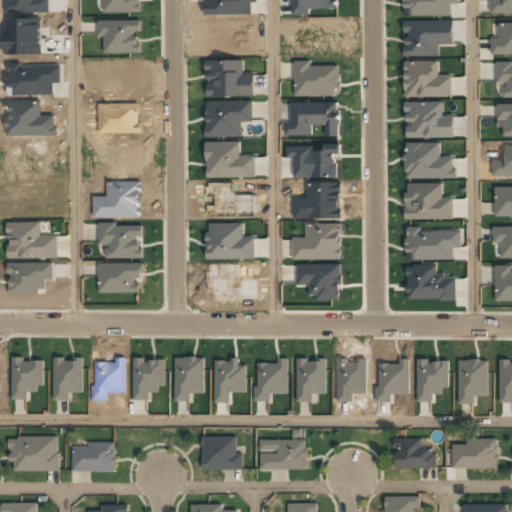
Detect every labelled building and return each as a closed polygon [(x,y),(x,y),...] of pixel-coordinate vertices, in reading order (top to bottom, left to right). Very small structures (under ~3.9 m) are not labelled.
[(439,56),(439,44),(453,44),(453,22),(405,22),(405,56),(439,56)] [(243,60),(207,60),(207,96),(255,96),(254,73),(243,73),(243,60)] [(405,61),(405,97),(452,96),(451,75),(438,75),(438,60),(405,61)] [(253,122),(252,100),(206,101),(206,137),(242,137),(242,122),(253,122)] [(443,101),(406,102),(406,138),(454,137),(454,115),(443,115),(443,101)] [(286,135),(312,135),(312,125),(325,125),(325,136),(339,136),(339,102),(329,102),(329,105),(291,105),(291,123),(286,123),(286,135)] [(440,142),(405,143),(406,179),(455,178),(454,157),(440,157),(440,142)] [(442,183),(406,184),(406,220),(453,219),(453,197),(443,197),(442,183)] [(58,257),(57,235),(41,235),(41,221),(8,222),(9,258),(58,257)] [(244,223),(207,223),(208,259),(254,259),(254,237),(244,238),(244,223)] [(454,248),(462,248),(461,230),(421,231),(421,227),(406,227),(407,260),(454,259),(454,248)] [(202,436),(202,469),(243,469),(243,450),(233,450),(233,436),(202,436)] [(59,471),(59,437),(9,437),(9,471),(59,471)] [(260,469),(307,469),(307,439),(270,439),(270,450),(260,450),(260,469)] [(422,439),(394,439),(394,469),(436,469),(436,448),(422,448),(422,439)] [(465,439),(465,446),(452,446),(452,468),(498,468),(498,439),(465,439)] [(115,442),(72,442),(72,470),(115,470),(115,442)] [(420,507),(420,497),(383,497),(383,511),(415,511),(415,507),(420,507)] [(4,511),(37,511),(38,502),(4,503),(4,511)] [(317,511),(317,503),(288,503),(287,511),(317,511)]
